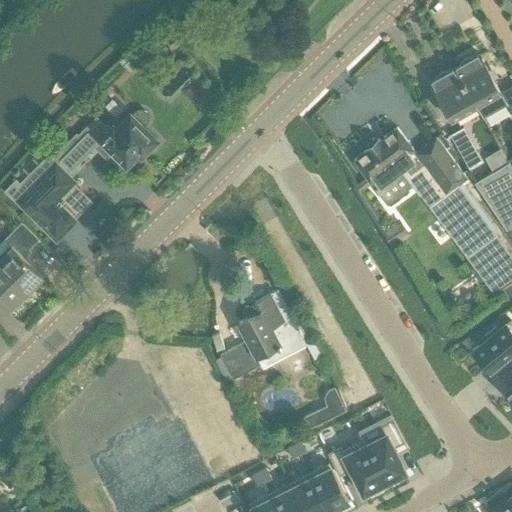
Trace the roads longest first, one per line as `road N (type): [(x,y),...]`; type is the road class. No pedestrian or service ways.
road 1 (residential): [(256,132),(283,156),(478,463)]
road 2 (secondary): [(256,132),(114,262),(0,384)]
road 3 (secondary): [(398,0),(256,132)]
